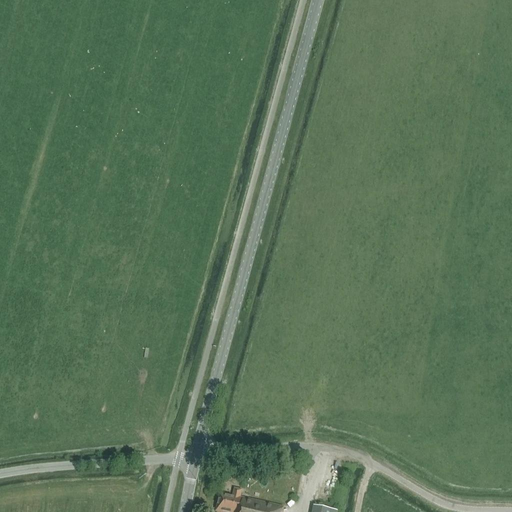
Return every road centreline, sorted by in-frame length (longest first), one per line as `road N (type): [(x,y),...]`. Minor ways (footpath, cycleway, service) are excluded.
road 1 (secondary): [(196,457),(317,0)]
road 2 (unclassified): [(511,510),(446,505),(332,448),(196,457)]
road 3 (unclassified): [(196,457),(0,474)]
